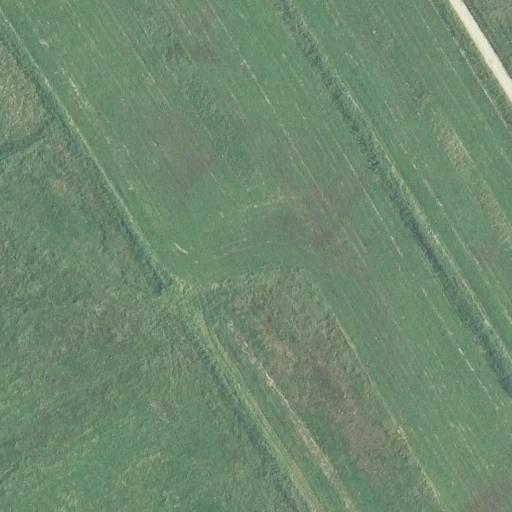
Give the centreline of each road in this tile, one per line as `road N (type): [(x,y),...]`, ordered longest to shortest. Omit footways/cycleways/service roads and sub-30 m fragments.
road 1 (track): [(314,511),(183,303)]
road 2 (track): [(0,226),(20,252),(148,308),(183,303),(168,277)]
